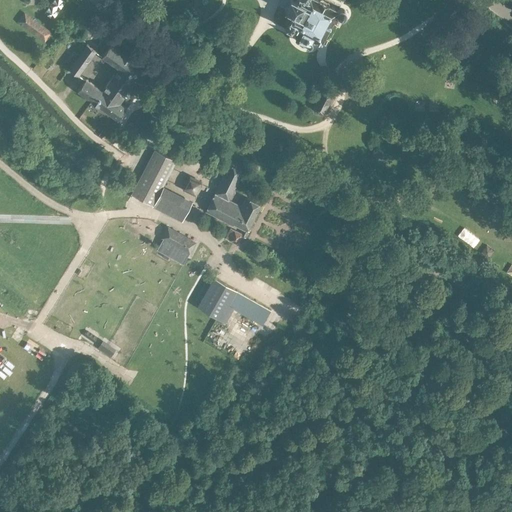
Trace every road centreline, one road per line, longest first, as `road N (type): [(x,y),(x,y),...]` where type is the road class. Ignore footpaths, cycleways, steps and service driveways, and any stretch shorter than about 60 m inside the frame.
road 1 (track): [(100,511),(342,415),(359,391),(362,357),(224,267),(212,244),(183,227),(141,211),(68,211),(0,162)]
road 2 (track): [(95,0),(174,57),(231,73),(234,112),(276,122),(365,198),(366,221),(345,282),(351,335)]
road 3 (track): [(231,103),(206,130),(158,139),(102,181),(102,216),(39,322),(57,371),(39,402)]
road 4 (track): [(452,0),(394,42),(348,58),(326,125),(276,122)]
road 5 (track): [(125,161),(0,45)]
road 6 (track): [(362,357),(486,448)]
